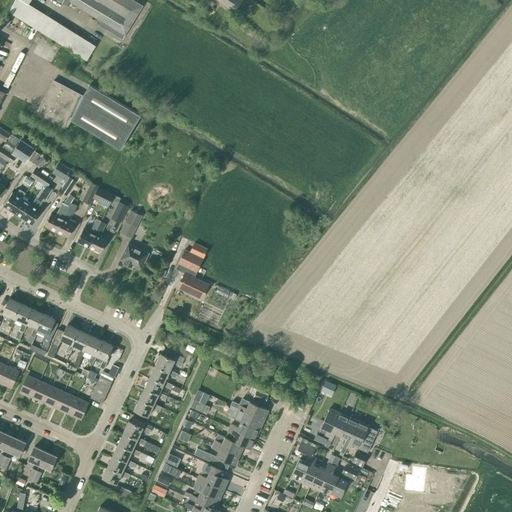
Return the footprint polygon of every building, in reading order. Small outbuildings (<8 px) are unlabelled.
[(39,31),(49,16),(29,4),(31,0),(14,0),(9,12),(39,31)] [(80,8),(85,0),(58,0),(68,6),(71,2),(80,8)] [(133,0),(85,0),(80,8),(123,34),(141,4),(133,0)] [(217,0),(234,12),(242,0),(217,0)] [(68,28),(49,16),(39,31),(59,43),(68,28)] [(68,28),(59,43),(87,60),(96,46),(68,28)] [(82,96),(53,80),(37,110),(67,126),(70,120),(120,150),(140,116),(89,85),(82,96)] [(0,137),(5,140),(10,133),(0,126),(0,137)] [(6,159),(10,153),(18,141),(11,136),(7,141),(6,141),(2,147),(5,149),(1,156),(6,159)] [(33,148),(20,140),(11,152),(24,161),(33,148)] [(35,151),(29,159),(35,163),(35,162),(40,155),(35,151)] [(10,153),(6,159),(12,163),(16,156),(10,153)] [(35,163),(38,168),(47,162),(43,156),(35,162),(35,163)] [(66,181),(73,170),(59,162),(52,172),(61,178),(66,181)] [(36,179),(40,172),(35,169),(30,175),(36,179)] [(48,178),(46,176),(40,172),(36,179),(43,184),(48,177),(48,178)] [(51,180),(48,178),(48,177),(43,184),(47,186),(51,180)] [(66,196),(76,181),(69,177),(60,191),(66,196)] [(90,204),(92,198),(98,185),(91,182),(82,200),(90,204)] [(108,207),(114,194),(98,186),(92,198),(98,201),(98,202),(108,207)] [(22,198),(24,196),(25,193),(19,189),(16,194),(13,192),(3,206),(13,212),(22,198)] [(70,194),(64,203),(69,206),(71,202),(74,197),(70,194)] [(32,204),(22,218),(32,224),(41,210),(38,208),(44,199),(38,195),(32,204)] [(22,218),(32,204),(27,201),(28,199),(24,196),(22,198),(13,212),(22,218)] [(120,222),(128,206),(119,201),(115,209),(118,211),(114,219),(120,222)] [(51,213),(45,225),(56,231),(69,206),(64,203),(62,202),(55,216),(51,213)] [(77,205),(71,202),(69,206),(56,231),(68,237),(74,225),(76,221),(69,217),(71,213),(73,214),(77,205)] [(130,210),(125,220),(120,232),(131,237),(137,226),(142,215),(130,210)] [(89,247),(101,221),(97,219),(90,233),(83,229),(77,241),(89,247)] [(101,221),(89,247),(100,252),(106,240),(99,237),(106,223),(101,221)] [(140,269),(148,253),(128,243),(120,259),(124,261),(123,263),(131,267),(132,265),(140,269)] [(190,252),(184,249),(176,268),(184,273),(178,287),(201,298),(205,292),(206,291),(205,290),(208,284),(194,277),(207,249),(194,243),(190,252)] [(14,318),(21,303),(9,298),(2,313),(11,317),(5,331),(9,333),(15,319),(14,318)] [(25,323),(32,308),(21,303),(14,318),(15,319),(23,322),(16,337),(20,339),(27,324),(25,323)] [(36,328),(43,313),(32,308),(25,323),(27,324),(34,327),(27,341),(31,343),(37,332),(38,329),(36,328)] [(38,329),(37,332),(44,335),(41,340),(48,344),(56,328),(52,326),(55,319),(43,313),(36,328),(38,329)] [(72,344),(79,329),(67,324),(64,331),(58,328),(51,342),(52,343),(47,354),(53,357),(61,339),(69,343),(66,351),(70,353),(73,345),(72,344)] [(83,349),(90,335),(79,329),(72,344),(73,345),(81,348),(73,364),(78,366),(85,350),(83,349)] [(94,355),(101,340),(90,335),(83,349),(85,350),(92,353),(88,361),(92,363),(96,355),(94,355)] [(94,355),(96,355),(103,359),(99,367),(104,369),(108,360),(106,359),(113,345),(101,340),(94,355)] [(169,370),(170,370),(173,363),(180,366),(184,358),(164,348),(162,354),(160,353),(155,363),(169,370)] [(177,373),(170,370),(169,370),(155,363),(150,375),(164,382),(164,381),(168,374),(175,377),(177,373)] [(6,365),(0,379),(0,382),(11,387),(19,371),(6,365)] [(100,376),(112,382),(114,376),(102,371),(100,376)] [(32,397),(40,380),(27,375),(20,391),(32,397)] [(172,384),(164,381),(164,382),(150,375),(144,386),(159,393),(159,392),(163,385),(170,389),(172,384)] [(109,387),(112,382),(100,376),(97,382),(109,387)] [(44,402),(52,386),(40,380),(32,397),(44,402)] [(325,380),(320,390),(331,395),(336,386),(325,380)] [(107,392),(109,387),(97,382),(95,387),(107,392)] [(56,408),(64,391),(52,386),(44,402),(56,408)] [(167,396),(159,392),(159,393),(144,386),(139,398),(153,405),(154,403),(157,396),(165,400),(167,396)] [(104,398),(107,392),(95,387),(93,392),(104,398)] [(68,413),(76,397),(64,391),(56,408),(68,413)] [(265,402),(268,396),(256,391),(253,397),(265,402)] [(102,403),(104,398),(93,392),(90,398),(102,403)] [(76,397),(68,413),(80,419),(88,402),(76,397)] [(161,407),(154,403),(153,405),(139,398),(134,410),(148,417),(152,408),(159,411),(161,407)] [(196,400),(192,407),(202,412),(206,405),(196,400)] [(238,408),(264,420),(268,410),(249,401),(247,407),(240,404),(238,408)] [(259,429),(264,420),(238,408),(236,412),(243,415),(241,421),(259,429)] [(325,444),(327,438),(339,412),(329,408),(321,427),(318,434),(316,433),(314,439),(325,444)] [(197,419),(199,413),(191,409),(189,415),(197,419)] [(346,423),(349,417),(339,412),(327,438),(331,440),(335,433),(340,436),(346,423)] [(343,445),(347,447),(359,421),(349,417),(346,423),(340,436),(346,438),(343,445)] [(190,428),(193,422),(187,420),(184,426),(190,428)] [(137,439),(138,437),(141,430),(149,433),(152,426),(145,423),(143,426),(143,427),(128,421),(123,432),(137,439)] [(255,439),(259,429),(241,421),(238,427),(231,424),(229,427),(255,439)] [(369,426),(359,421),(347,447),(351,449),(352,445),(367,452),(377,431),(368,427),(369,426)] [(243,446),(250,449),(255,439),(229,427),(227,431),(228,431),(225,437),(232,440),(243,445),(243,446)] [(184,440),(188,433),(182,431),(179,438),(184,440)] [(0,446),(8,451),(14,437),(4,432),(0,439),(0,446)] [(146,441),(138,437),(137,439),(123,432),(118,443),(132,450),(133,448),(136,441),(144,445),(146,441)] [(232,440),(225,437),(218,433),(216,440),(215,439),(213,443),(239,455),(243,446),(243,445),(232,440)] [(14,437),(8,451),(19,456),(25,442),(14,437)] [(300,481),(312,455),(315,449),(301,442),(297,449),(302,451),(291,477),(300,481)] [(140,452),(133,448),(132,450),(118,443),(113,455),(127,461),(128,460),(131,452),(138,456),(140,452)] [(234,465),(239,455),(213,443),(211,447),(218,451),(216,457),(197,448),(194,454),(208,460),(220,466),(223,460),(234,465)] [(39,465),(45,451),(34,446),(28,460),(39,465)] [(45,451),(39,465),(50,470),(56,456),(45,451)] [(364,464),(367,456),(356,451),(352,459),(364,464)] [(169,453),(165,461),(177,467),(180,459),(180,458),(169,453)] [(135,463),(128,460),(127,461),(113,455),(107,466),(121,472),(122,471),(126,464),(133,467),(135,463)] [(310,486),(319,467),(313,464),(316,457),(312,455),(300,481),(310,486)] [(5,469),(10,458),(6,456),(1,467),(5,469)] [(198,478),(223,490),(228,480),(224,478),(227,472),(204,462),(201,468),(209,471),(206,477),(199,474),(198,478)] [(174,475),(177,468),(167,463),(164,470),(174,475)] [(320,490),(332,464),(331,464),(328,463),(324,470),(319,467),(310,486),(320,490)] [(332,464),(320,490),(330,495),(338,476),(332,473),(335,466),(332,464)] [(355,479),(359,470),(345,464),(341,473),(355,479)] [(423,492),(427,467),(413,465),(413,467),(413,471),(412,471),(412,474),(406,474),(404,490),(423,492)] [(130,474),(122,471),(121,472),(107,466),(102,477),(116,484),(120,475),(128,478),(130,474)] [(32,468),(27,479),(32,481),(37,470),(32,468)] [(41,472),(37,470),(32,481),(36,483),(41,472)] [(160,472),(156,480),(168,486),(171,478),(160,472)] [(18,477),(16,483),(23,486),(25,480),(18,477)] [(219,499),(223,490),(198,478),(196,482),(198,483),(195,488),(219,499)] [(164,489),(155,484),(151,491),(161,495),(164,489)] [(130,497),(133,492),(121,486),(119,492),(130,497)] [(215,509),(219,499),(195,488),(192,494),(185,491),(183,495),(189,497),(196,501),(203,504),(215,509)] [(292,498),(295,492),(285,488),(283,493),(285,495),(292,498)] [(285,495),(283,493),(280,492),(277,498),(282,501),(285,495)] [(409,506),(392,504),(391,511),(415,511),(416,508),(423,509),(424,502),(410,500),(409,506)] [(222,511),(215,509),(203,504),(196,501),(194,505),(186,502),(184,507),(192,510),(195,511),(222,511)]
